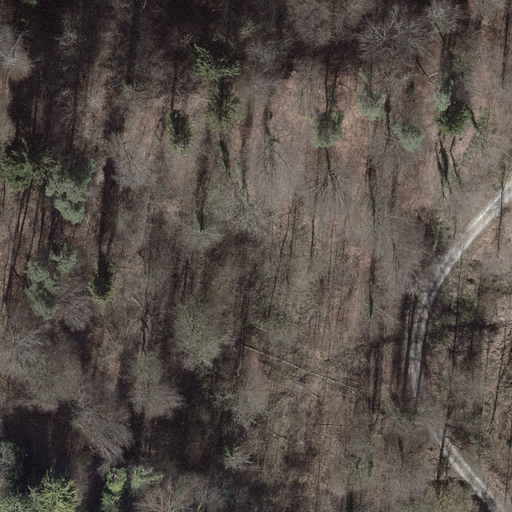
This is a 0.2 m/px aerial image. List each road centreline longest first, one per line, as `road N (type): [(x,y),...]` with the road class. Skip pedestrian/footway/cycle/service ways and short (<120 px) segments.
road 1 (track): [(510,511),(443,436),(422,387),(417,319),(456,249),(511,181)]
road 2 (track): [(477,0),(479,134),(445,187),(431,249),(435,286)]
